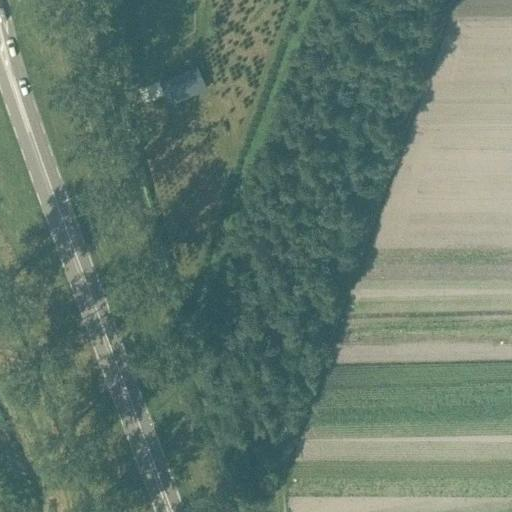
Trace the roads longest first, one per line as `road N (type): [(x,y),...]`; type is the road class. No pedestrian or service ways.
road 1 (primary): [(168,511),(28,130)]
road 2 (primary): [(28,130),(0,2)]
